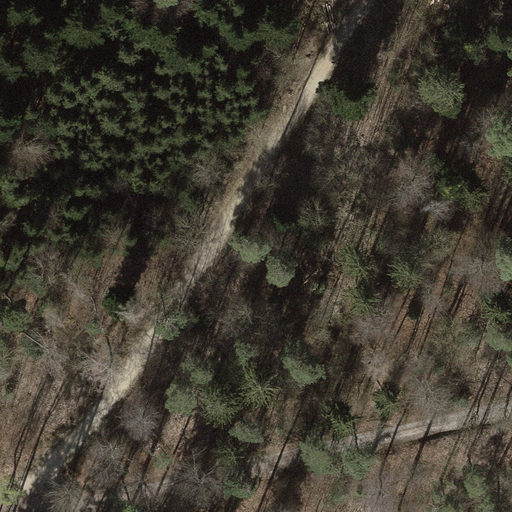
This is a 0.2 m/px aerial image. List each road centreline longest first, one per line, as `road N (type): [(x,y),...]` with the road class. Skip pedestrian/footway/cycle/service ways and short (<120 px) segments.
road 1 (track): [(28,504),(106,405),(369,0)]
road 2 (track): [(0,505),(138,494),(511,412)]
